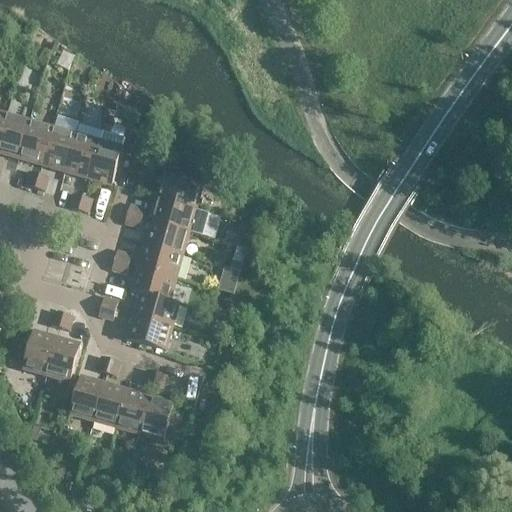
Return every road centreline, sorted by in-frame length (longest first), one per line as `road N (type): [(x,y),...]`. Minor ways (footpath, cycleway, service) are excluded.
road 1 (secondary): [(511,33),(411,172),(346,287)]
road 2 (residential): [(40,284),(49,303),(86,314),(102,342),(182,364)]
road 3 (secondary): [(318,409),(346,287)]
